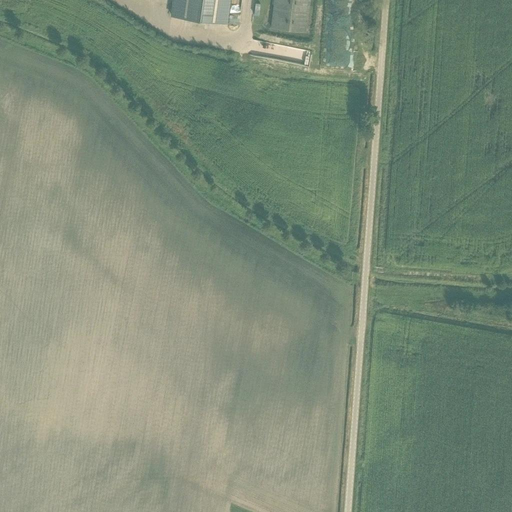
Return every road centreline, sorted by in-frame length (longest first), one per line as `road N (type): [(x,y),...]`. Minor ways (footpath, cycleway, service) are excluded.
road 1 (unclassified): [(347,511),(385,0)]
road 2 (unknown): [(364,284),(511,289)]
